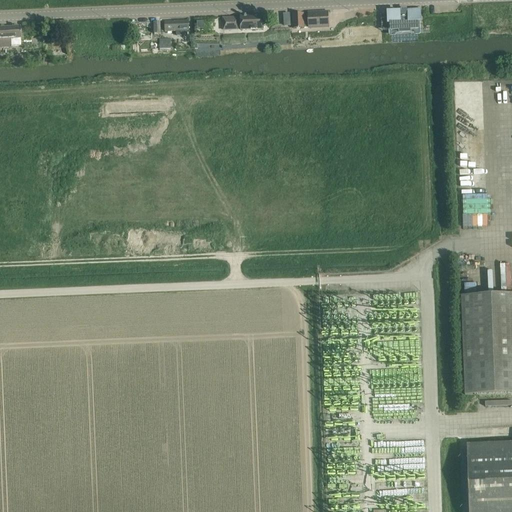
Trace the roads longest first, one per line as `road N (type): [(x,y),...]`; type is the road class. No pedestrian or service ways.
road 1 (track): [(0,264),(417,247),(426,256)]
road 2 (tertiary): [(0,16),(394,0)]
